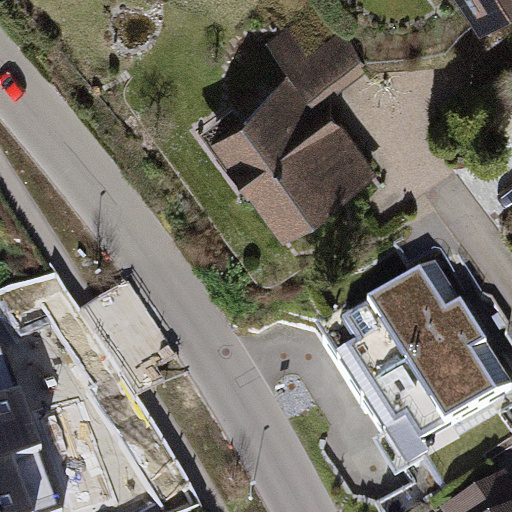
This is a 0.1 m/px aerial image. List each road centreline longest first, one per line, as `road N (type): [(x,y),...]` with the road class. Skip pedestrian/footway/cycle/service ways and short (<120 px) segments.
road 1 (tertiary): [(0,75),(160,275),(301,511)]
road 2 (residential): [(511,282),(395,122)]
